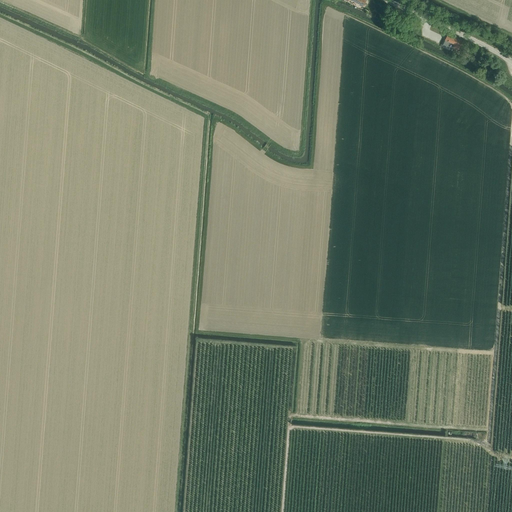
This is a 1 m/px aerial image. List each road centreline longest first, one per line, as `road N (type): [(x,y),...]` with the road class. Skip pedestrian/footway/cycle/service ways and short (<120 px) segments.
road 1 (track): [(292,426),(490,443),(511,139)]
road 2 (unclassified): [(511,62),(386,0)]
